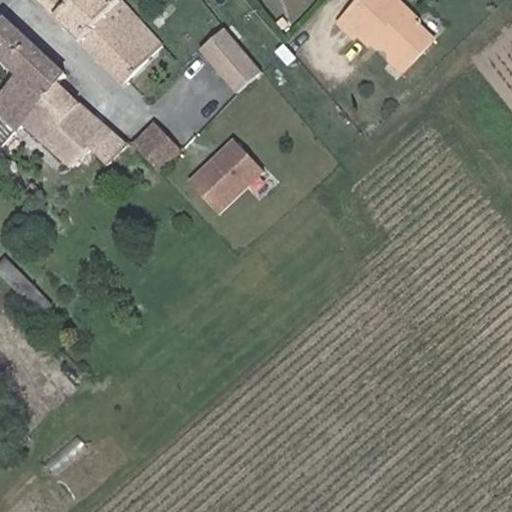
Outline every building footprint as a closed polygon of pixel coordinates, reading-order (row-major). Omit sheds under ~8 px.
[(39,0),(56,16),(71,0),(39,0)] [(83,42),(123,0),(71,0),(56,16),(83,42)] [(128,0),(123,0),(83,42),(127,83),(167,46),(128,0)] [(422,21),(400,0),(369,0),(345,24),(357,37),(360,34),(372,45),(381,34),(388,40),(385,44),(388,46),(396,54),(410,70),(439,44),(423,28),(422,21)] [(0,53),(22,75),(0,104),(0,154),(7,144),(24,122),(59,83),(67,74),(33,41),(6,16),(0,22),(0,53)] [(257,65),(221,21),(194,42),(231,87),(257,65)] [(381,34),(372,45),(380,54),(388,46),(385,44),(388,40),(381,34)] [(80,103),(59,83),(24,122),(73,167),(90,150),(87,148),(89,146),(64,122),(80,103)] [(105,128),(80,103),(64,122),(89,146),(105,128)] [(181,153),(156,126),(135,146),(159,172),(181,153)] [(87,148),(90,150),(108,168),(125,148),(105,128),(89,146),(87,148)] [(258,167),(228,135),(182,178),(211,210),(258,167)] [(22,268),(9,256),(0,264),(0,267),(11,280),(22,268)] [(55,303),(22,268),(11,280),(43,315),(55,303)]
